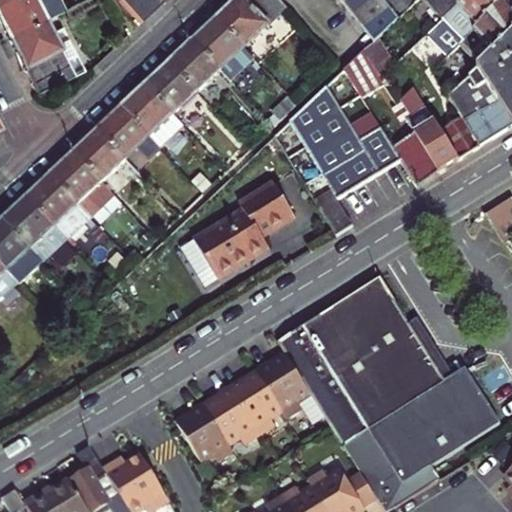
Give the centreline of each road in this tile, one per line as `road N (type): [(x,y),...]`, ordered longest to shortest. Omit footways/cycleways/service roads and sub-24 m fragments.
road 1 (residential): [(131,403),(511,166)]
road 2 (residential): [(194,0),(37,149)]
road 3 (residential): [(0,484),(131,403)]
road 4 (residential): [(131,403),(196,511)]
